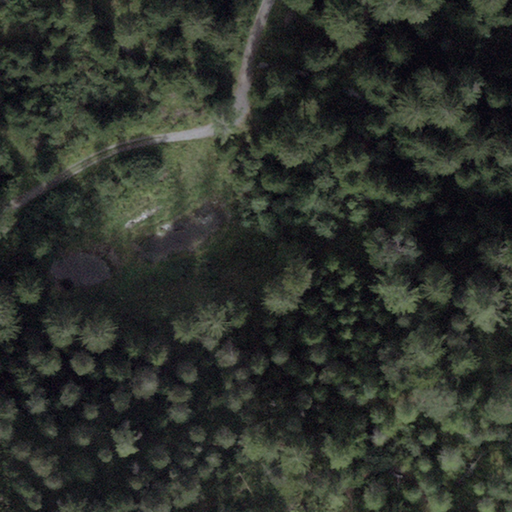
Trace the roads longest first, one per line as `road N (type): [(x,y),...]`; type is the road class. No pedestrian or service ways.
road 1 (track): [(222,120),(0,233)]
road 2 (track): [(269,0),(244,46),(222,120)]
